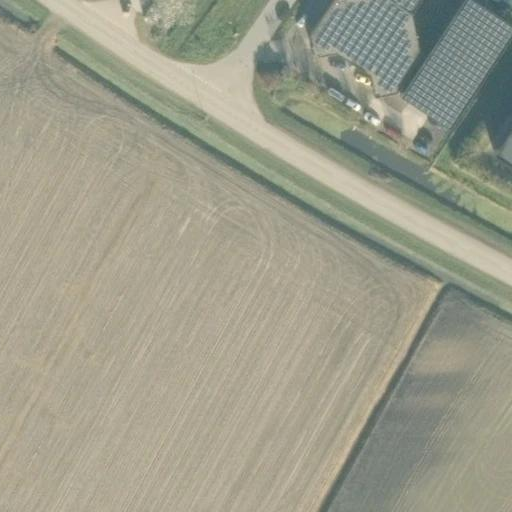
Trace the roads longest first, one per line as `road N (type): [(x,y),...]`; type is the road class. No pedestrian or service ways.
road 1 (tertiary): [(511,272),(211,102)]
road 2 (tertiary): [(211,102),(56,0)]
road 3 (unclassified): [(211,102),(280,0)]
